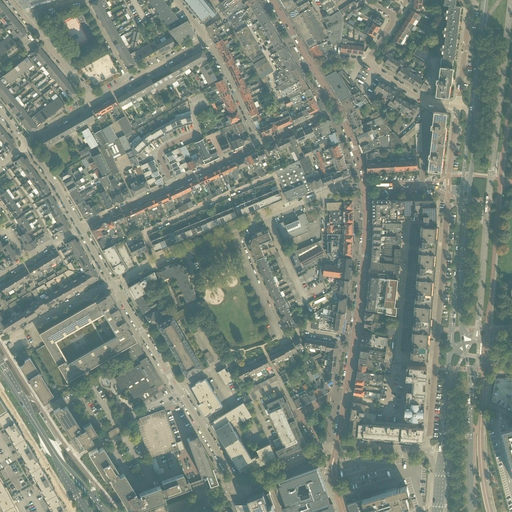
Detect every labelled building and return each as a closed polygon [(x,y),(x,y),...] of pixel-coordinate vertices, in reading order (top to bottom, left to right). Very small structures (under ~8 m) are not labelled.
[(28,0),(17,0),(25,9),(42,4),(46,3),(54,0),(28,0)] [(97,14),(99,17),(107,12),(105,9),(100,1),(99,0),(97,0),(91,4),(92,5),(91,6),(95,15),(97,14)] [(105,0),(101,0),(100,1),(105,9),(110,7),(105,0)] [(144,0),(157,15),(158,16),(179,42),(194,33),(188,22),(183,24),(162,0),(144,0)] [(217,13),(205,0),(183,0),(204,24),(217,13)] [(224,0),(221,3),(217,7),(222,13),(237,0),(224,0)] [(230,15),(241,6),(247,0),(237,0),(222,13),(226,18),(230,15)] [(241,6),(230,15),(234,19),(245,10),(248,8),(258,0),(257,0),(247,0),(241,6)] [(234,19),(232,21),(233,23),(237,19),(250,12),(261,6),(258,0),(248,8),(245,10),(234,19)] [(298,0),(286,8),(288,13),(308,1),(306,0),(298,0)] [(319,0),(330,16),(354,0),(319,0)] [(355,0),(340,10),(342,15),(350,9),(348,7),(350,6),(351,7),(355,4),(357,6),(363,2),(361,0),(355,0)] [(288,13),(292,19),(311,7),(308,1),(288,13)] [(444,13),(444,15),(445,15),(447,16),(447,23),(458,24),(458,25),(458,24),(458,21),(459,21),(459,17),(459,14),(460,15),(460,11),(459,11),(460,7),(461,7),(456,6),(454,6),(449,5),(448,12),(448,13),(445,12),(444,13)] [(235,28),(250,19),(253,17),(264,11),(261,6),(250,12),(237,19),(233,23),(232,23),(235,28)] [(326,29),(320,18),(312,6),(311,7),(292,19),(309,48),(318,45),(327,42),(326,39),(329,38),(326,29)] [(0,19),(2,18),(2,17),(9,11),(5,7),(0,11),(0,19)] [(340,10),(338,11),(330,16),(329,15),(323,18),(328,28),(326,29),(329,38),(331,44),(341,45),(343,32),(344,22),(342,16),(342,15),(340,10)] [(412,10),(409,15),(415,19),(418,14),(412,10)] [(0,19),(4,24),(6,22),(5,21),(12,16),(9,11),(2,17),(2,18),(0,19)] [(107,12),(99,17),(101,22),(109,17),(112,16),(109,11),(107,13),(107,12)] [(250,19),(253,24),(267,16),(264,11),(253,17),(250,19)] [(234,19),(230,15),(226,18),(229,22),(230,23),(232,21),(234,19)] [(371,15),(369,18),(373,21),(381,26),(384,21),(380,18),(381,17),(378,15),(376,18),(375,18),(371,15)] [(409,15),(406,20),(412,24),(415,19),(409,15)] [(6,22),(9,25),(9,26),(16,20),(12,16),(5,21),(6,22)] [(253,24),(256,29),(270,21),(267,16),(253,24)] [(101,22),(104,27),(112,22),(109,17),(101,22)] [(221,23),(223,22),(221,19),(206,28),(209,33),(222,26),(221,23)] [(10,27),(12,30),(19,24),(16,20),(9,26),(9,25),(5,29),(6,30),(10,27)] [(406,20),(403,25),(409,29),(411,30),(414,26),(412,24),(406,20)] [(256,29),(259,35),(273,26),(270,21),(256,29)] [(104,27),(107,31),(115,27),(112,22),(104,27)] [(232,27),(230,23),(229,22),(224,24),(223,22),(221,23),(222,26),(209,33),(212,38),(225,31),(229,29),(232,27)] [(367,26),(371,28),(377,32),(381,27),(374,23),(372,26),(369,24),(367,26)] [(442,31),(442,32),(443,33),(444,33),(445,33),(445,41),(456,42),(456,38),(457,38),(457,34),(457,32),(458,32),(458,28),(457,28),(458,25),(458,24),(447,23),(446,30),(443,30),(442,31)] [(13,31),(10,33),(13,36),(16,34),(23,28),(19,24),(12,30),(13,31)] [(403,25),(400,30),(406,34),(408,35),(411,30),(409,29),(403,25)] [(235,32),(238,38),(249,31),(246,26),(235,32)] [(259,35),(262,40),(276,32),(273,26),(259,35)] [(364,31),(367,33),(370,35),(374,37),(377,32),(371,28),(367,26),(364,31)] [(107,31),(110,36),(118,32),(115,27),(107,31)] [(16,34),(13,36),(12,37),(14,39),(17,36),(20,39),(27,33),(23,28),(16,34)] [(400,30),(397,35),(403,39),(406,41),(409,36),(406,34),(400,30)] [(225,31),(212,38),(214,42),(215,43),(219,41),(223,39),(222,38),(227,35),(225,31)] [(238,38),(243,47),(254,40),(249,31),(238,38)] [(110,36),(112,41),(120,37),(118,32),(110,36)] [(262,40),(265,45),(279,37),(276,32),(262,40)] [(120,37),(112,41),(115,46),(123,41),(126,40),(124,35),(120,37)] [(403,39),(397,35),(394,40),(400,44),(403,39)] [(9,36),(5,39),(11,47),(16,43),(15,43),(9,36)] [(165,37),(160,40),(162,43),(166,51),(171,48),(166,40),(165,37)] [(171,37),(166,40),(171,48),(176,45),(171,37)] [(279,37),(265,45),(268,51),(274,47),(282,42),(279,37)] [(309,49),(313,57),(315,58),(323,54),(323,55),(334,52),(333,49),(329,38),(326,39),(327,42),(318,45),(309,48),(309,49)] [(5,39),(1,43),(7,50),(11,47),(5,39)] [(219,41),(215,43),(218,48),(226,44),(228,43),(228,42),(227,40),(224,42),(223,39),(219,41)] [(243,47),(246,51),(257,44),(254,40),(243,47)] [(115,46),(118,51),(126,46),(123,41),(115,46)] [(155,41),(149,44),(154,52),(159,50),(157,46),(157,45),(155,41)] [(440,48),(440,49),(441,50),(442,50),(443,50),(443,58),(452,59),(454,59),(454,56),(455,56),(455,52),(455,49),(456,49),(456,46),(455,45),(456,42),(445,41),(444,47),(444,48),(442,47),(441,47),(440,48)] [(282,42),(274,47),(275,48),(277,51),(277,52),(285,47),(285,46),(283,43),(282,42)] [(162,43),(157,45),(157,46),(159,50),(161,53),(166,51),(162,43)] [(149,44),(145,47),(149,55),(154,52),(149,44)] [(218,48),(220,53),(228,49),(226,46),(227,45),(226,44),(218,48)] [(252,53),(254,52),(260,49),(257,44),(246,51),(248,55),(252,53)] [(118,51),(121,55),(128,51),(126,46),(118,51)] [(32,61),(36,58),(35,57),(42,51),(38,47),(31,52),(34,56),(30,59),(32,61)] [(145,47),(140,50),(145,58),(149,55),(145,47)] [(277,51),(271,55),(274,60),(288,52),(285,47),(277,52),(277,51)] [(413,54),(427,63),(432,55),(423,51),(418,47),(413,54)] [(228,49),(220,53),(223,58),(231,53),(230,52),(228,49)] [(140,50),(135,52),(140,60),(145,58),(140,50)] [(193,56),(189,58),(193,66),(197,64),(198,65),(206,60),(206,59),(207,58),(203,50),(201,51),(200,50),(192,55),(193,56)] [(36,58),(39,61),(46,56),(42,51),(35,57),(36,58)] [(128,51),(121,55),(122,59),(121,60),(126,68),(127,67),(128,69),(136,64),(135,63),(130,54),(128,51)] [(135,52),(130,54),(135,63),(140,60),(135,52)] [(274,60),(277,66),(291,57),(288,52),(274,60)] [(385,63),(391,67),(395,60),(392,58),(394,55),(389,52),(384,59),(387,61),(385,63)] [(231,53),(223,58),(226,62),(234,58),(233,58),(232,56),(232,55),(231,53)] [(263,54),(252,60),(253,61),(254,63),(265,57),(263,54)] [(39,70),(43,66),(49,60),(46,56),(39,61),(41,64),(37,68),(39,70)] [(27,57),(23,61),(29,68),(33,65),(27,58),(27,57)] [(254,63),(257,69),(268,62),(269,64),(265,57),(254,63)] [(277,66),(280,71),(294,63),(291,57),(277,66)] [(189,58),(184,61),(189,69),(193,66),(189,58)] [(226,62),(229,67),(236,63),(234,58),(226,62)] [(440,66),(440,67),(451,68),(452,64),(453,64),(453,63),(452,63),(452,59),(443,58),(441,58),(441,61),(441,63),(440,63),(440,64),(441,64),(440,66)] [(395,60),(391,67),(396,70),(398,66),(401,68),(402,68),(405,62),(400,59),(398,62),(395,60)] [(43,66),(46,70),(53,64),(49,60),(43,66)] [(209,65),(206,60),(198,65),(201,70),(209,65)] [(23,61),(18,64),(24,72),(29,68),(23,61)] [(184,61),(180,64),(184,71),(189,69),(184,61)] [(229,67),(228,67),(230,72),(232,71),(239,68),(244,66),(243,64),(240,65),(239,62),(237,63),(236,63),(229,67)] [(257,69),(259,73),(270,67),(272,69),(269,64),(268,62),(257,69)] [(274,78),(276,81),(298,68),(294,63),(280,71),(281,71),(274,78)] [(18,64),(14,67),(20,75),(24,72),(18,64)] [(46,70),(50,74),(57,68),(53,64),(46,70)] [(180,64),(175,66),(179,74),(184,71),(180,64)] [(212,70),(209,65),(201,70),(203,75),(212,70)] [(230,72),(233,77),(241,73),(244,72),(243,69),(245,67),(244,65),(239,68),(230,72)] [(170,69),(172,73),(175,77),(177,80),(181,78),(179,74),(175,66),(170,69)] [(401,68),(397,74),(403,77),(409,68),(407,66),(405,70),(402,68),(401,68)] [(14,67),(10,71),(16,79),(20,75),(14,67)] [(270,67),(259,73),(261,78),(273,71),(272,69),(270,67)] [(451,68),(440,67),(440,71),(440,73),(439,73),(439,74),(440,74),(439,76),(439,77),(439,79),(436,79),(436,83),(437,83),(437,86),(437,89),(436,89),(437,89),(436,92),(436,96),(449,98),(449,97),(448,97),(448,93),(449,93),(448,93),(449,90),(450,90),(449,89),(449,86),(450,86),(449,86),(450,81),(451,81),(451,80),(452,80),(451,80),(451,76),(452,76),(451,76),(452,73),(453,73),(452,72),(452,69),(453,69),(453,68),(451,68)] [(50,74),(47,77),(50,80),(53,78),(60,73),(57,68),(50,74)] [(276,81),(279,86),(301,73),(298,68),(276,81)] [(414,71),(411,69),(409,68),(403,77),(408,81),(414,71)] [(339,69),(338,69),(338,70),(342,74),(354,88),(352,89),(338,72),(337,73),(336,70),(326,76),(340,101),(347,98),(360,91),(356,86),(342,69),(339,69)] [(215,75),(212,70),(203,75),(206,80),(215,75)] [(10,71),(5,74),(11,82),(16,79),(10,71)] [(417,73),(414,71),(408,81),(413,84),(420,74),(417,73)] [(53,78),(57,83),(64,77),(60,73),(53,78)] [(172,73),(167,76),(172,84),(172,83),(174,87),(176,86),(179,85),(177,81),(177,80),(175,77),(172,73)] [(241,73),(233,77),(235,82),(243,78),(242,76),(241,73)] [(277,87),(280,92),(304,78),(301,73),(279,86),(277,87)] [(0,94),(0,95),(7,90),(5,87),(11,82),(5,74),(0,78),(0,94)] [(420,74),(413,84),(419,88),(423,81),(420,79),(422,76),(420,74)] [(217,80),(215,75),(206,80),(209,84),(217,80)] [(167,76),(162,78),(167,86),(172,84),(167,76)] [(57,83),(60,87),(67,81),(64,77),(57,83)] [(162,78),(158,81),(162,89),(167,86),(162,78)] [(243,78),(235,82),(237,87),(238,86),(246,83),(245,83),(244,80),(243,78)] [(283,98),(287,95),(307,83),(304,78),(280,92),(283,98)] [(211,88),(212,91),(225,85),(223,79),(219,81),(215,83),(216,86),(211,88)] [(151,80),(146,83),(150,90),(155,88),(153,84),(151,80)] [(60,87),(64,91),(71,85),(67,81),(60,87)] [(158,81),(153,84),(155,88),(157,92),(162,89),(158,81)] [(378,90),(381,92),(385,85),(380,82),(374,92),(376,93),(378,90)] [(146,83),(141,85),(145,93),(146,93),(148,96),(152,94),(150,90),(146,83)] [(246,83),(238,86),(240,91),(247,88),(248,88),(250,86),(250,84),(247,86),(246,83)] [(307,83),(287,95),(288,98),(289,99),(290,98),(293,97),(310,89),(310,88),(307,83)] [(424,83),(420,90),(426,94),(429,86),(424,83)] [(64,91),(67,95),(74,90),(71,85),(64,91)] [(141,85),(136,88),(140,96),(145,93),(141,85)] [(218,90),(220,93),(228,90),(225,85),(212,91),(213,93),(218,90)] [(382,97),(384,99),(391,88),(385,85),(381,92),(384,94),(382,97)] [(240,91),(239,91),(242,96),(250,93),(253,91),(250,86),(248,88),(247,88),(240,91)] [(136,88),(131,91),(136,99),(140,96),(136,88)] [(389,97),(392,99),(392,97),(393,98),(396,92),(391,88),(384,99),(387,100),(389,97)] [(289,99),(290,99),(292,104),(293,106),(296,105),(299,103),(302,102),(314,97),(310,89),(293,97),(290,98),(289,99)] [(0,95),(4,100),(11,94),(7,90),(0,95)] [(34,90),(29,94),(31,97),(32,96),(34,97),(35,99),(39,96),(35,91),(34,90)] [(74,90),(67,95),(71,99),(78,94),(74,90)] [(217,101),(219,100),(230,95),(228,90),(220,93),(221,96),(219,98),(216,99),(217,101)] [(131,91),(126,94),(131,101),(133,105),(135,109),(140,106),(138,103),(138,102),(136,99),(131,91)] [(343,105),(363,95),(360,91),(347,98),(340,101),(341,102),(343,105)] [(250,93),(242,96),(244,101),(252,98),(251,96),(250,93)] [(4,100),(7,104),(14,98),(11,94),(4,100)] [(126,94),(121,96),(126,104),(131,101),(126,94)] [(277,99),(275,94),(270,97),(274,105),(277,104),(279,104),(277,99)] [(223,101),(224,103),(232,100),(230,95),(219,100),(220,102),(223,101)] [(366,99),(363,95),(343,105),(345,109),(357,103),(366,99)] [(126,104),(121,96),(117,99),(121,107),(126,104)] [(397,109),(399,106),(403,99),(397,96),(395,99),(393,98),(392,97),(392,99),(388,104),(393,108),(394,107),(397,109)] [(58,97),(54,100),(60,108),(64,104),(58,97)] [(314,97),(302,102),(304,108),(306,107),(305,105),(311,103),(312,104),(316,102),(314,97)] [(7,104),(11,108),(18,103),(14,98),(7,104)] [(114,98),(110,101),(116,113),(118,115),(120,114),(116,107),(118,106),(114,98)] [(252,98),(244,101),(246,106),(254,103),(253,100),(252,98)] [(357,103),(345,109),(348,114),(356,111),(356,110),(355,110),(355,109),(368,102),(368,101),(366,99),(357,103)] [(400,111),(402,113),(408,103),(403,99),(399,106),(402,108),(400,111)] [(54,100),(49,104),(55,112),(60,108),(54,100)] [(224,103),(222,104),(224,109),(227,108),(232,106),(235,105),(232,100),(224,103)] [(104,104),(102,105),(105,109),(107,112),(108,112),(109,111),(111,110),(114,114),(116,113),(110,101),(105,104),(104,104)] [(254,103),(246,106),(249,111),(262,105),(261,103),(259,104),(257,101),(254,103)] [(302,102),(299,103),(302,110),(304,113),(304,114),(306,117),(320,110),(323,109),(319,101),(316,102),(312,104),(311,103),(305,105),(306,107),(304,108),(302,102)] [(11,108),(14,113),(21,107),(18,103),(11,108)] [(262,105),(249,111),(251,116),(255,114),(259,112),(257,109),(258,109),(263,107),(268,105),(267,103),(262,105)] [(408,103),(402,113),(404,114),(406,111),(409,112),(407,116),(410,118),(411,116),(414,117),(419,108),(417,107),(418,105),(415,103),(413,106),(408,103)] [(49,104),(45,107),(51,115),(55,112),(49,104)] [(107,118),(105,114),(107,112),(105,109),(102,105),(98,108),(105,120),(107,118)] [(235,105),(227,108),(229,113),(237,110),(235,105)] [(296,105),(293,106),(294,108),(300,121),(305,119),(306,119),(306,117),(304,114),(304,113),(302,110),(301,110),(299,106),(297,107),(296,105)] [(14,113),(18,117),(25,112),(21,107),(14,113)] [(45,107),(41,111),(47,118),(51,115),(45,107)] [(103,121),(105,120),(98,108),(93,110),(97,117),(95,118),(96,119),(97,121),(98,121),(102,119),(103,121)] [(292,112),(290,113),(290,114),(293,119),(294,122),(295,124),(300,121),(294,108),(291,109),(291,110),(292,112)] [(41,111),(36,114),(42,122),(47,118),(41,111)] [(41,140),(45,147),(96,119),(95,118),(92,111),(41,140)] [(222,129),(224,128),(223,127),(241,119),(238,111),(228,116),(227,116),(225,117),(227,121),(226,121),(226,122),(222,124),(223,125),(223,126),(222,125),(220,126),(222,129)] [(288,111),(285,112),(282,113),(282,114),(288,125),(293,123),(288,111)] [(356,111),(348,114),(354,128),(362,125),(362,124),(356,111)] [(18,117),(21,122),(28,116),(25,112),(18,117)] [(276,113),(277,116),(282,127),(288,125),(282,114),(280,115),(278,112),(276,113)] [(431,141),(444,143),(444,142),(444,139),(445,139),(444,138),(445,135),(445,132),(446,132),(446,131),(445,131),(445,130),(444,130),(445,125),(445,122),(446,122),(446,121),(445,121),(445,118),(446,118),(445,118),(446,114),(447,114),(434,112),(434,113),(434,116),(433,116),(433,117),(434,117),(433,119),(433,122),(433,125),(431,124),(430,129),(433,129),(433,132),(432,132),(433,132),(432,134),(432,135),(432,137),(432,141),(431,141)] [(28,116),(21,122),(23,124),(22,125),(28,133),(29,132),(30,134),(37,128),(36,127),(42,122),(36,114),(30,119),(28,116)] [(179,114),(174,116),(175,119),(178,129),(179,128),(179,127),(183,126),(180,117),(179,114)] [(256,116),(252,118),(254,122),(257,130),(260,137),(261,137),(266,135),(260,120),(259,118),(258,115),(256,116)] [(117,121),(125,135),(133,130),(125,116),(119,120),(117,121)] [(273,120),(273,122),(277,130),(282,127),(277,116),(275,117),(275,119),(273,120)] [(362,125),(354,128),(357,136),(372,129),(373,131),(386,125),(387,124),(382,118),(381,117),(369,122),(362,125)] [(261,118),(259,118),(260,120),(266,135),(272,132),(268,124),(266,120),(263,122),(262,119),(261,118)] [(266,119),(266,120),(272,132),(277,130),(273,122),(270,123),(268,118),(266,119)] [(175,119),(170,121),(174,131),(174,130),(177,128),(178,129),(175,119)] [(242,120),(234,124),(238,133),(238,134),(242,132),(246,130),(242,121),(242,120)] [(325,135),(327,134),(335,131),(331,121),(328,120),(320,124),(325,135)] [(170,122),(165,124),(170,134),(170,133),(170,132),(174,131),(170,121),(169,121),(170,122)] [(165,124),(160,127),(165,135),(168,133),(169,134),(170,134),(165,124)] [(234,124),(228,127),(229,128),(231,127),(234,133),(235,133),(235,134),(238,133),(234,124)] [(320,124),(313,127),(316,134),(322,132),(323,136),(325,135),(320,124)] [(106,127),(102,130),(109,142),(114,140),(118,138),(112,129),(110,125),(106,127)] [(372,129),(357,136),(360,144),(376,138),(390,133),(392,132),(386,125),(373,131),(372,129)] [(160,127),(155,129),(161,138),(161,137),(165,135),(160,127)] [(311,127),(304,130),(306,135),(308,139),(311,138),(315,145),(318,142),(317,139),(315,136),(313,132),(311,127)] [(88,128),(81,132),(90,146),(90,147),(92,151),(95,150),(99,147),(98,145),(88,128)] [(94,134),(101,146),(109,142),(102,130),(102,129),(99,131),(94,134)] [(150,132),(156,141),(160,138),(160,139),(161,138),(155,129),(151,133),(150,132)] [(303,131),(295,135),(297,139),(298,143),(307,139),(305,136),(303,131)] [(0,136),(0,141),(1,143),(9,137),(5,132),(0,136)] [(150,132),(145,135),(152,143),(152,142),(155,140),(156,141),(150,132)] [(241,132),(238,134),(239,135),(238,135),(240,138),(243,145),(251,142),(251,141),(249,135),(245,137),(244,137),(241,132)] [(318,142),(319,145),(338,137),(336,132),(328,135),(327,134),(325,135),(323,136),(320,137),(317,139),(318,142)] [(376,138),(360,144),(363,153),(366,152),(368,151),(379,147),(382,148),(391,148),(402,147),(404,147),(405,147),(406,146),(394,132),(392,132),(390,133),(376,138)] [(234,133),(232,134),(233,137),(238,148),(243,145),(240,138),(238,135),(239,135),(238,134),(238,133),(235,134),(235,133),(234,133)] [(125,135),(118,138),(114,140),(120,152),(131,147),(130,143),(127,137),(125,135)] [(145,135),(141,139),(147,146),(151,143),(151,144),(152,143),(145,135)] [(294,135),(288,138),(294,152),(295,155),(298,154),(299,153),(296,147),(299,146),(296,140),(294,135)] [(2,148),(2,149),(13,140),(11,138),(10,139),(9,137),(1,143),(4,147),(2,148)] [(238,148),(233,137),(230,139),(231,139),(229,140),(230,142),(229,143),(232,150),(238,148)] [(338,137),(319,145),(319,146),(321,150),(332,145),(340,142),(338,137)] [(219,158),(219,156),(217,152),(210,155),(203,138),(194,142),(203,161),(203,160),(205,164),(219,158)] [(288,138),(282,140),(286,148),(288,147),(291,153),(294,152),(288,138)] [(130,143),(131,147),(136,156),(139,153),(140,153),(143,150),(144,151),(144,150),(137,142),(134,139),(130,143)] [(141,139),(137,142),(144,150),(145,150),(144,149),(147,146),(141,139)] [(13,140),(2,149),(6,154),(15,147),(12,144),(15,142),(13,140)] [(100,147),(111,172),(113,175),(119,172),(115,162),(118,160),(117,158),(127,153),(131,164),(135,162),(136,164),(135,165),(136,166),(139,165),(136,156),(131,147),(120,152),(114,140),(109,142),(101,146),(100,147)] [(282,140),(277,143),(279,147),(281,151),(283,155),(284,157),(286,156),(285,154),(283,149),(286,148),(282,140)] [(444,143),(431,141),(431,142),(432,142),(431,146),(431,148),(431,149),(431,151),(430,151),(430,154),(429,154),(428,158),(430,158),(429,161),(429,164),(429,166),(428,166),(428,167),(429,167),(428,170),(428,171),(441,172),(440,172),(441,168),(441,164),(442,165),(442,164),(441,164),(442,161),(442,160),(442,154),(443,154),(442,154),(443,151),(443,150),(443,147),(444,147),(443,147),(444,143)] [(276,143),(271,146),(277,159),(280,158),(277,152),(279,151),(276,143)] [(315,153),(319,164),(343,155),(342,153),(342,152),(341,152),(341,150),(341,149),(340,149),(339,147),(340,147),(339,147),(338,144),(339,144),(332,146),(332,145),(321,150),(315,153)] [(90,146),(79,152),(80,152),(82,157),(90,153),(92,151),(90,147),(90,146)] [(277,159),(271,146),(266,148),(271,159),(272,158),(274,161),(277,159)] [(179,148),(165,154),(167,158),(168,157),(169,161),(168,162),(177,158),(178,157),(176,154),(181,152),(180,148),(179,148)] [(311,148),(302,152),(304,155),(305,158),(314,154),(312,149),(311,148)] [(259,154),(260,156),(262,161),(268,159),(268,156),(267,156),(263,149),(257,152),(259,154)] [(377,149),(366,153),(367,158),(371,158),(378,158),(381,157),(381,155),(381,152),(381,149),(377,149)] [(95,150),(90,153),(92,158),(93,157),(95,161),(95,162),(98,167),(104,176),(104,177),(107,175),(110,174),(100,153),(98,155),(95,150)] [(203,161),(199,152),(196,154),(191,156),(192,160),(196,167),(202,164),(205,163),(203,160),(203,161)] [(257,152),(251,155),(257,167),(260,174),(262,174),(263,173),(261,168),(264,167),(259,154),(257,152)] [(189,162),(187,163),(188,166),(190,170),(196,167),(192,160),(191,156),(189,153),(186,154),(187,157),(189,162)] [(172,169),(186,162),(180,165),(179,162),(185,159),(183,155),(168,162),(170,165),(171,165),(173,169),(172,169)] [(251,155),(245,158),(250,169),(254,167),(254,169),(257,176),(260,174),(257,167),(251,155)] [(319,164),(321,171),(345,162),(343,155),(319,164)] [(13,163),(17,168),(28,160),(27,158),(24,160),(22,156),(13,163)] [(245,158),(240,160),(244,167),(246,166),(248,171),(249,171),(250,174),(252,173),(250,169),(245,158)] [(28,160),(17,168),(20,173),(23,171),(30,165),(28,163),(30,162),(28,160)] [(154,160),(140,166),(140,167),(142,170),(148,167),(149,171),(158,167),(157,167),(155,163),(156,163),(154,160)] [(240,160),(235,162),(240,173),(242,178),(244,177),(241,169),(244,167),(240,160)] [(379,172),(378,160),(375,160),(376,163),(367,163),(367,171),(369,172),(376,172),(376,171),(377,171),(378,171),(378,172),(379,172)] [(284,192),(283,192),(287,201),(287,202),(288,202),(307,194),(307,193),(312,191),(307,178),(306,176),(304,172),(302,167),(302,168),(299,161),(298,161),(295,162),(281,168),(275,171),(284,192)] [(186,162),(172,169),(173,172),(174,172),(176,176),(178,175),(182,174),(182,173),(184,173),(182,169),(188,166),(187,163),(186,162)] [(235,162),(230,165),(236,176),(238,175),(238,174),(240,173),(235,162)] [(321,171),(323,176),(324,176),(348,169),(345,162),(321,171)] [(23,171),(26,175),(33,170),(30,165),(23,171)] [(230,165),(226,167),(229,173),(231,178),(233,177),(235,181),(237,180),(237,179),(236,176),(230,165)] [(137,167),(134,169),(137,175),(141,174),(142,176),(141,176),(143,180),(140,181),(145,191),(150,189),(150,188),(149,185),(147,181),(145,177),(143,173),(142,170),(140,167),(138,168),(137,168),(137,167)] [(159,170),(158,167),(149,171),(143,173),(145,177),(151,175),(153,178),(161,174),(160,174),(158,171),(159,170)] [(226,167),(221,169),(228,184),(231,183),(227,174),(229,173),(226,167)] [(63,172),(59,175),(63,180),(63,181),(74,175),(78,173),(77,171),(74,173),(73,174),(70,169),(63,172)] [(221,169),(217,171),(220,178),(222,177),(226,185),(228,184),(221,169)] [(324,176),(324,178),(332,175),(334,182),(350,175),(348,169),(324,176)] [(26,175),(29,180),(37,174),(33,170),(26,175)] [(217,171),(212,173),(218,185),(219,187),(221,186),(220,184),(218,178),(220,178),(217,171)] [(132,173),(130,174),(131,177),(139,194),(145,191),(140,181),(138,182),(136,179),(137,179),(133,173),(132,173)] [(212,173),(208,175),(211,182),(213,181),(215,186),(218,185),(212,173)] [(29,180),(32,184),(40,178),(37,174),(29,180)] [(147,181),(149,185),(154,182),(156,186),(158,185),(162,183),(164,182),(162,178),(163,177),(161,174),(153,178),(147,181)] [(74,175),(63,181),(67,187),(81,179),(83,178),(84,177),(83,175),(80,177),(77,179),(78,179),(76,180),(74,175)] [(116,193),(111,184),(107,175),(104,177),(104,176),(100,178),(104,187),(109,185),(110,188),(109,189),(111,193),(112,193),(113,196),(111,197),(115,206),(120,203),(116,194),(116,193)] [(313,176),(307,178),(312,191),(324,186),(321,179),(319,175),(313,177),(313,176)] [(324,186),(327,184),(334,182),(332,175),(324,178),(321,179),(324,186)] [(81,179),(67,187),(70,193),(79,188),(78,185),(84,181),(85,181),(88,179),(86,176),(84,177),(83,178),(81,179)] [(130,182),(128,183),(130,188),(132,192),(134,196),(139,194),(131,177),(129,178),(131,181),(130,182)] [(203,177),(199,179),(201,184),(202,186),(204,185),(206,190),(207,192),(210,191),(209,189),(203,177)] [(32,184),(35,188),(43,183),(40,178),(32,184)] [(114,179),(110,181),(111,184),(114,189),(116,188),(118,187),(114,179)] [(198,180),(193,182),(199,195),(202,194),(199,187),(201,186),(198,180)] [(193,182),(189,184),(192,191),(194,196),(196,195),(197,196),(199,195),(193,182)] [(35,188),(38,193),(47,186),(46,184),(45,185),(43,183),(35,188)] [(189,184),(184,186),(189,198),(192,197),(194,196),(192,191),(189,184)] [(122,192),(126,200),(132,197),(128,190),(126,185),(123,186),(120,187),(122,192)] [(47,186),(38,193),(42,197),(49,192),(48,189),(49,188),(47,186)] [(79,188),(70,193),(74,199),(92,189),(90,186),(81,191),(79,188)] [(184,186),(180,188),(183,195),(185,194),(187,199),(189,198),(184,186)] [(118,192),(116,193),(116,194),(120,203),(125,201),(123,196),(121,193),(118,187),(116,188),(118,192)] [(92,189),(74,199),(77,205),(85,201),(85,200),(96,194),(95,191),(93,188),(92,189)] [(278,189),(273,191),(277,202),(283,199),(278,189)] [(0,198),(2,200),(9,195),(5,191),(2,193),(0,194),(0,198)] [(100,193),(107,209),(108,209),(113,206),(105,191),(100,193)] [(175,191),(170,193),(174,199),(176,198),(178,203),(180,202),(175,191)] [(273,191),(267,193),(272,204),(277,202),(273,191)] [(170,193),(166,195),(172,209),(173,210),(176,209),(172,200),(174,199),(170,193)] [(267,193),(262,195),(266,206),(272,204),(267,193)] [(42,199),(45,203),(53,199),(50,194),(42,199)] [(2,200),(5,205),(12,200),(9,195),(2,200)] [(161,197),(164,204),(164,203),(167,202),(167,204),(170,210),(172,209),(171,206),(166,195),(161,197)] [(262,195),(257,197),(261,208),(266,206),(262,195)] [(161,197),(156,199),(161,211),(164,210),(165,213),(167,212),(164,204),(161,197)] [(257,197),(251,200),(256,210),(261,208),(257,197)] [(45,203),(48,208),(57,203),(56,201),(55,201),(53,199),(45,203)] [(156,199),(152,202),(157,214),(162,212),(161,211),(156,199)] [(5,205),(8,209),(15,204),(12,200),(5,205)] [(85,201),(77,205),(80,210),(88,206),(89,205),(91,204),(92,203),(91,200),(86,203),(85,201)] [(251,200),(246,202),(250,213),(256,210),(251,200)] [(431,200),(411,200),(411,216),(423,216),(423,223),(424,223),(424,224),(424,226),(434,226),(434,221),(436,221),(437,221),(437,214),(437,206),(437,203),(436,203),(433,200),(431,200)] [(384,215),(384,201),(385,201),(373,201),(373,209),(382,209),(382,211),(384,211),(384,215)] [(152,202),(147,204),(154,218),(156,217),(155,215),(157,214),(152,202)] [(246,202),(241,204),(245,215),(250,213),(246,202)] [(326,203),(327,212),(343,211),(353,211),(352,202),(326,203)] [(48,208),(50,213),(58,208),(57,206),(58,205),(57,203),(48,208)] [(92,208),(82,214),(85,218),(87,219),(100,213),(97,209),(102,206),(102,205),(101,203),(99,204),(98,205),(94,207),(93,207),(92,208)] [(8,209),(11,213),(18,208),(15,204),(8,209)] [(88,206),(80,210),(82,214),(92,208),(93,207),(91,204),(89,205),(88,206)] [(147,204),(142,206),(145,212),(147,211),(151,220),(154,218),(147,204)] [(245,215),(241,204),(235,206),(240,217),(245,215)] [(142,206),(138,208),(143,219),(145,224),(148,223),(146,218),(145,218),(148,217),(145,212),(142,206)] [(234,207),(228,209),(233,220),(238,218),(234,207)] [(18,208),(11,213),(14,218),(21,213),(18,208)] [(50,213),(53,217),(61,213),(58,208),(50,213)] [(138,208),(133,210),(139,221),(143,219),(138,208)] [(228,209),(223,211),(227,222),(233,220),(228,209)] [(133,210),(129,212),(134,224),(139,221),(133,210)] [(164,217),(166,220),(170,218),(167,212),(165,213),(164,210),(161,211),(162,212),(164,217)] [(223,211),(217,214),(222,224),(227,222),(223,211)] [(343,223),(353,223),(353,211),(343,211),(327,212),(327,223),(333,223),(343,223)] [(129,212),(124,214),(126,219),(127,220),(127,221),(130,226),(132,225),(133,227),(135,226),(134,224),(129,212)] [(53,217),(56,222),(64,217),(61,213),(53,217)] [(123,213),(117,216),(120,223),(123,222),(124,225),(128,224),(126,219),(123,213)] [(277,224),(284,241),(300,235),(308,232),(305,225),(309,224),(304,213),(297,216),(299,220),(286,225),(284,222),(277,224)] [(217,214),(212,216),(216,227),(222,224),(217,214)] [(15,219),(18,224),(26,219),(23,215),(15,219)] [(117,216),(111,218),(112,220),(115,225),(116,227),(117,229),(118,232),(121,231),(118,224),(120,223),(117,216)] [(212,216),(206,218),(211,229),(216,227),(212,216)] [(56,222),(58,227),(68,222),(67,219),(65,220),(64,217),(56,222)] [(206,218),(201,221),(205,231),(211,229),(206,218)] [(18,224),(21,229),(29,224),(26,219),(18,224)] [(112,220),(106,223),(108,227),(109,230),(113,228),(113,230),(117,229),(116,227),(115,225),(112,220)] [(201,221),(195,223),(200,233),(205,231),(201,221)] [(68,222),(58,227),(56,228),(59,234),(69,229),(67,225),(69,224),(68,222)] [(195,223),(190,225),(194,236),(200,233),(195,223)] [(21,232),(22,234),(26,232),(32,229),(29,224),(21,229),(23,231),(21,232)] [(104,224),(91,229),(92,230),(94,234),(101,230),(102,230),(106,228),(104,224)] [(190,225),(184,227),(189,238),(194,236),(190,225)] [(422,243),(421,256),(435,257),(436,247),(437,247),(438,240),(436,240),(437,227),(434,226),(424,226),(423,226),(423,232),(416,232),(417,225),(411,225),(409,246),(418,246),(419,239),(422,239),(421,243),(422,243)] [(184,227),(179,230),(183,240),(189,238),(184,227)] [(101,230),(94,234),(97,239),(104,236),(104,235),(108,233),(107,230),(103,233),(102,231),(101,230)] [(104,236),(97,239),(99,244),(106,240),(107,240),(109,239),(110,238),(109,235),(110,235),(112,237),(115,236),(114,233),(115,233),(113,230),(108,233),(104,235),(104,236)] [(179,230),(173,232),(178,243),(183,240),(179,230)] [(272,239),(268,230),(266,230),(264,231),(263,230),(255,234),(255,235),(251,236),(250,240),(260,244),(269,241),(272,239)] [(19,236),(22,241),(29,236),(26,232),(22,234),(19,236)] [(173,232),(168,234),(172,245),(178,243),(173,232)] [(168,234),(162,236),(167,247),(172,245),(168,234)] [(22,244),(23,246),(32,241),(29,236),(22,241),(23,243),(22,244)] [(162,236),(157,239),(161,249),(167,247),(162,236)] [(142,242),(139,244),(143,252),(144,251),(145,252),(147,251),(147,250),(148,250),(145,243),(146,243),(144,238),(141,240),(142,242)] [(32,241),(23,246),(24,249),(27,247),(29,251),(38,245),(35,239),(32,241)] [(68,250),(71,249),(80,244),(79,241),(76,243),(74,239),(65,244),(68,250)] [(106,240),(99,244),(102,250),(110,246),(115,244),(113,240),(110,242),(109,239),(107,240),(106,240)] [(161,249),(157,239),(151,241),(156,252),(161,249)] [(131,256),(123,240),(115,244),(110,246),(102,250),(104,253),(105,254),(105,255),(106,256),(106,257),(107,258),(108,259),(108,260),(109,261),(110,263),(110,264),(111,264),(111,265),(112,266),(112,267),(113,268),(114,270),(115,271),(115,272),(116,273),(117,276),(135,265),(131,256)] [(255,261),(257,260),(265,256),(260,244),(250,240),(248,244),(250,248),(249,249),(252,257),(253,257),(255,261)] [(338,254),(338,255),(342,255),(347,255),(352,256),(353,242),(339,241),(338,254)] [(325,255),(323,252),(323,251),(320,246),(321,246),(318,242),(292,253),(289,254),(287,254),(288,256),(292,266),(296,274),(304,269),(303,266),(325,255)] [(1,248),(3,252),(11,248),(8,243),(5,245),(1,248)] [(71,249),(73,253),(81,249),(80,246),(81,246),(80,244),(71,249)] [(130,244),(127,245),(129,249),(130,248),(133,256),(136,255),(137,257),(139,256),(134,246),(132,247),(130,244)] [(139,244),(134,246),(139,256),(141,255),(140,253),(143,252),(139,244)] [(3,252),(6,257),(15,251),(14,249),(12,250),(11,248),(3,252)] [(73,253),(76,258),(84,253),(81,249),(73,253)] [(56,250),(51,253),(57,262),(61,259),(56,250)] [(15,251),(6,257),(4,259),(7,264),(16,259),(14,255),(17,254),(15,251)] [(420,269),(419,282),(433,283),(434,273),(435,273),(435,266),(434,266),(435,257),(421,256),(420,259),(414,258),(415,251),(409,251),(407,272),(416,273),(417,265),(419,266),(419,269),(420,269)] [(48,256),(47,257),(52,265),(57,262),(51,253),(48,255),(48,256)] [(76,258),(78,262),(86,257),(84,253),(76,258)] [(257,260),(259,265),(267,262),(265,256),(257,260)] [(401,258),(401,257),(372,256),(371,263),(400,265),(401,258)] [(47,257),(42,260),(47,268),(52,265),(47,257)] [(78,262),(81,266),(89,262),(86,257),(78,262)] [(321,267),(319,280),(323,280),(324,277),(327,277),(327,276),(341,277),(344,278),(344,277),(345,277),(350,278),(352,259),(342,258),(339,259),(338,267),(330,266),(326,265),(325,265),(325,268),(321,267)] [(42,260),(37,263),(42,271),(47,268),(42,260)] [(81,266),(84,271),(92,267),(89,262),(81,266)] [(259,265),(261,270),(269,267),(267,262),(259,265)] [(37,263),(32,266),(37,274),(42,271),(37,263)] [(173,276),(175,277),(180,265),(176,263),(171,265),(171,264),(163,267),(163,268),(159,270),(163,280),(173,276)] [(399,271),(400,265),(371,263),(371,268),(399,271)] [(177,278),(180,287),(190,283),(189,279),(189,278),(186,271),(185,271),(184,266),(180,265),(175,277),(177,278)] [(37,274),(32,266),(28,269),(33,277),(37,274)] [(261,270),(263,275),(274,271),(272,266),(269,267),(261,270)] [(84,271),(85,274),(96,277),(99,276),(94,268),(93,269),(92,267),(84,271)] [(398,280),(399,271),(371,268),(370,276),(398,280)] [(26,270),(22,273),(26,281),(31,278),(26,270)] [(263,275),(265,281),(276,276),(274,271),(263,275)] [(154,272),(128,287),(135,298),(142,294),(147,292),(144,287),(149,285),(148,283),(156,278),(159,285),(163,283),(160,278),(160,275),(159,272),(157,273),(155,274),(154,272)] [(22,273),(17,276),(22,284),(26,281),(22,273)] [(85,274),(84,275),(88,283),(89,283),(90,284),(98,279),(96,277),(85,274)] [(81,277),(79,278),(83,286),(85,285),(88,283),(84,275),(81,277)] [(17,276),(12,279),(17,287),(22,284),(17,276)] [(265,281),(267,286),(275,283),(278,281),(276,276),(265,281)] [(395,301),(398,280),(370,276),(367,298),(395,301)] [(345,281),(345,277),(344,277),(344,278),(341,277),(341,280),(340,280),(340,283),(336,283),(336,285),(336,286),(349,287),(349,281),(345,281)] [(418,296),(417,308),(431,309),(431,300),(433,300),(433,293),(432,293),(433,283),(419,282),(418,285),(412,285),(413,278),(406,277),(405,298),(414,299),(415,292),(418,292),(417,296),(418,296)] [(79,278),(74,281),(79,289),(83,286),(79,278)] [(12,279),(7,282),(12,290),(17,287),(12,279)] [(74,281),(69,283),(75,293),(77,291),(76,290),(79,289),(74,281)] [(5,282),(1,284),(7,293),(12,290),(7,282),(5,283),(5,282)] [(69,283),(65,286),(69,294),(72,293),(73,294),(75,293),(69,283)] [(190,283),(180,287),(187,302),(197,298),(195,294),(196,294),(193,286),(192,286),(190,283)] [(267,286),(270,291),(278,288),(275,283),(267,286)] [(65,286),(60,289),(64,297),(69,294),(65,286)] [(331,291),(324,295),(325,297),(329,305),(330,304),(338,300),(338,299),(340,298),(341,297),(345,295),(347,296),(348,294),(349,287),(339,286),(336,286),(336,287),(337,287),(338,288),(335,289),(331,291)] [(270,291),(272,296),(280,292),(278,288),(270,291)] [(36,300),(35,301),(40,309),(43,308),(44,310),(47,309),(42,299),(41,298),(40,298),(35,289),(31,291),(36,300)] [(60,289),(55,292),(60,299),(64,297),(60,289)] [(174,301),(169,290),(168,291),(176,310),(178,309),(175,300),(174,301)] [(8,305),(11,310),(33,296),(30,292),(8,305)] [(55,292),(51,294),(55,302),(60,299),(55,292)] [(272,296),(275,301),(283,297),(280,292),(272,296)] [(0,304),(4,311),(8,308),(0,294),(0,304)] [(51,294),(46,297),(51,305),(55,302),(51,294)] [(142,294),(135,298),(136,300),(136,301),(137,302),(140,306),(147,302),(145,300),(151,296),(150,294),(144,297),(143,296),(142,294)] [(93,303),(39,334),(45,345),(42,346),(40,348),(36,350),(36,351),(38,355),(57,387),(66,381),(66,382),(67,381),(66,381),(122,349),(123,349),(124,348),(136,341),(132,333),(130,334),(126,327),(114,306),(115,305),(113,302),(113,301),(112,302),(108,295),(98,300),(99,301),(93,304),(93,303)] [(283,297),(275,301),(277,306),(285,303),(288,301),(285,296),(283,297)] [(46,297),(42,299),(47,309),(49,308),(48,306),(51,305),(46,297)] [(338,301),(338,305),(346,306),(347,298),(338,301)] [(395,307),(395,301),(367,298),(366,310),(376,311),(378,312),(396,316),(397,307),(395,307)] [(147,302),(140,306),(142,310),(141,310),(142,311),(143,312),(143,313),(144,313),(147,311),(150,309),(158,304),(157,301),(156,302),(154,299),(150,302),(152,304),(149,306),(147,302)] [(31,307),(27,310),(32,318),(40,313),(39,312),(41,310),(40,309),(35,301),(29,304),(31,307)] [(277,306),(280,312),(288,308),(291,306),(288,301),(285,303),(277,306)] [(415,322),(414,334),(429,336),(429,326),(431,326),(431,319),(430,319),(431,309),(417,308),(416,311),(410,311),(410,304),(405,304),(403,325),(412,325),(413,318),(415,318),(415,322)] [(182,367),(187,377),(193,373),(193,374),(196,372),(202,368),(186,340),(185,336),(184,337),(176,322),(186,316),(187,317),(191,315),(186,307),(170,316),(171,318),(167,320),(163,322),(164,322),(159,325),(163,333),(164,333),(170,344),(172,349),(173,348),(179,359),(178,359),(182,367)] [(281,317),(289,313),(290,313),(288,308),(280,312),(283,316),(281,317)] [(162,313),(160,309),(146,316),(149,320),(148,320),(150,322),(151,325),(165,317),(163,315),(162,313)] [(321,313),(320,315),(328,317),(344,319),(345,312),(340,312),(329,310),(323,309),(323,313),(321,313)] [(22,311),(17,314),(22,322),(23,321),(24,323),(32,318),(27,310),(22,312),(22,311)] [(281,317),(284,322),(292,318),(289,313),(281,317)] [(365,313),(364,319),(366,319),(373,320),(378,321),(378,318),(379,315),(373,314),(365,313)] [(3,325),(2,331),(3,334),(11,329),(11,330),(15,328),(15,327),(22,322),(17,314),(7,320),(9,322),(4,325),(3,325)] [(328,317),(320,315),(319,322),(344,326),(344,319),(328,317)] [(291,325),(293,329),(298,327),(296,323),(294,324),(292,318),(284,322),(287,328),(291,325)] [(366,320),(364,328),(373,329),(373,328),(376,329),(377,328),(378,327),(387,329),(386,334),(389,335),(394,336),(395,330),(395,329),(395,327),(395,326),(366,320)] [(344,326),(319,322),(318,330),(342,333),(344,326)] [(429,336),(414,334),(414,338),(408,337),(408,330),(402,330),(401,351),(410,352),(411,344),(413,345),(413,349),(413,358),(427,359),(427,352),(429,352),(429,345),(428,345),(429,336)] [(363,336),(362,338),(385,342),(385,338),(378,336),(378,338),(375,337),(375,334),(363,332),(363,333),(362,336),(363,336)] [(394,336),(389,335),(386,352),(393,354),(394,336)] [(297,349),(303,346),(299,338),(293,342),(297,349)] [(362,338),(361,345),(362,345),(373,347),(374,344),(380,345),(380,346),(381,347),(383,347),(384,347),(384,346),(385,342),(362,338)] [(125,353),(129,361),(140,355),(143,353),(136,341),(124,348),(127,352),(125,353)] [(330,351),(329,356),(337,357),(338,348),(335,343),(326,342),(325,351),(330,351)] [(293,343),(288,346),(292,354),(297,351),(293,343)] [(283,348),(284,350),(287,356),(292,354),(288,346),(283,348)] [(360,350),(359,358),(382,362),(384,362),(386,352),(361,348),(361,350),(360,350)] [(284,350),(279,352),(283,360),(288,357),(287,356),(284,350)] [(204,354),(210,364),(214,361),(208,351),(204,354)] [(279,352),(274,355),(278,362),(283,360),(279,352)] [(386,352),(384,362),(384,363),(387,363),(392,364),(393,354),(386,352)] [(140,355),(129,361),(132,365),(133,367),(114,378),(121,389),(126,386),(134,398),(130,400),(134,407),(159,392),(156,388),(163,383),(154,370),(155,369),(151,363),(150,364),(146,357),(143,353),(140,355)] [(278,362),(274,355),(269,357),(273,365),(278,362)] [(29,383),(43,405),(48,401),(49,399),(48,398),(53,395),(40,375),(40,374),(41,372),(39,372),(38,372),(29,357),(23,361),(23,363),(24,364),(19,367),(27,380),(28,379),(30,383),(29,383)] [(359,358),(358,364),(374,367),(381,368),(382,362),(359,358)] [(267,359),(262,361),(266,369),(271,366),(267,359)] [(262,361),(257,364),(261,371),(266,369),(262,361)] [(257,364),(252,366),(256,374),(261,371),(257,364)] [(407,389),(406,403),(424,404),(424,398),(425,398),(425,394),(425,392),(425,391),(426,387),(425,387),(425,381),(426,381),(426,378),(426,377),(427,377),(426,377),(426,375),(427,375),(427,374),(427,370),(426,370),(427,367),(407,365),(406,378),(408,378),(407,389)] [(252,366),(248,368),(247,368),(251,375),(251,376),(256,374),(252,366)] [(218,372),(226,384),(233,380),(234,381),(230,374),(232,373),(231,372),(230,373),(226,367),(216,373),(217,373),(218,372)] [(247,367),(242,370),(246,377),(251,375),(247,368),(248,368),(247,367)] [(246,377),(242,370),(237,372),(241,380),(246,377)] [(310,371),(306,373),(314,386),(316,390),(314,391),(318,398),(323,395),(320,391),(317,385),(317,384),(312,375),(310,371)] [(356,378),(365,379),(370,380),(373,381),(374,374),(366,372),(357,371),(356,378)] [(323,395),(328,392),(326,388),(324,384),(322,385),(321,382),(319,380),(322,378),(318,372),(312,375),(317,384),(321,391),(323,395)] [(286,373),(280,376),(283,383),(289,380),(286,373)] [(334,380),(329,376),(324,378),(327,384),(334,380)] [(201,381),(201,380),(196,383),(196,384),(192,386),(200,400),(198,402),(197,402),(206,416),(212,412),(216,409),(223,406),(206,379),(208,378),(207,378),(201,381)] [(356,379),(355,385),(369,387),(370,380),(365,379),(364,380),(356,379)] [(301,394),(298,396),(299,398),(300,397),(302,400),(304,405),(311,402),(308,397),(305,390),(301,393),(301,394)] [(309,393),(308,394),(309,397),(312,401),(318,398),(314,391),(313,390),(309,392),(309,393)] [(299,398),(297,394),(294,396),(292,392),(289,393),(289,394),(297,409),(302,406),(300,401),(299,398)] [(270,416),(276,428),(279,434),(280,434),(281,437),(273,441),(276,447),(278,446),(280,449),(276,451),(279,457),(301,447),(300,445),(306,443),(287,401),(285,402),(283,397),(267,404),(269,408),(266,409),(265,409),(268,414),(270,413),(272,416),(270,416)] [(233,428),(252,416),(244,402),(232,410),(213,421),(214,422),(214,423),(212,425),(211,425),(219,438),(220,437),(227,449),(227,450),(229,453),(230,452),(232,456),(236,462),(235,462),(242,474),(245,472),(246,472),(257,467),(277,458),(270,443),(257,450),(258,454),(251,457),(241,441),(242,440),(240,437),(239,437),(233,428)] [(351,413),(350,419),(369,421),(375,421),(377,414),(369,413),(370,410),(370,409),(370,408),(369,407),(368,406),(367,405),(354,403),(353,408),(352,408),(352,409),(352,410),(352,413),(351,413)] [(424,404),(406,403),(405,403),(405,414),(405,415),(405,416),(406,417),(407,418),(408,418),(419,419),(419,418),(420,418),(420,419),(421,419),(421,418),(422,418),(423,417),(423,416),(424,413),(423,413),(423,410),(423,407),(424,407),(424,404)] [(53,411),(78,450),(78,451),(93,442),(90,438),(97,434),(90,423),(83,427),(84,429),(82,431),(80,428),(66,406),(62,409),(61,407),(53,411)] [(164,409),(139,418),(137,423),(138,428),(147,453),(149,458),(179,451),(176,442),(164,409)] [(7,435),(13,444),(23,437),(18,428),(13,419),(7,410),(5,411),(0,414),(0,422),(2,426),(7,435)] [(363,436),(378,438),(380,421),(375,421),(350,419),(350,422),(351,424),(350,428),(348,429),(348,433),(350,435),(363,436)] [(398,423),(380,421),(378,438),(401,439),(402,423),(398,423)] [(402,423),(401,439),(417,441),(417,440),(423,440),(424,428),(418,428),(418,427),(417,426),(414,426),(414,424),(402,423)] [(115,428),(106,434),(109,438),(118,433),(122,431),(119,426),(115,428)] [(161,481),(163,486),(166,495),(166,496),(190,487),(207,481),(209,485),(217,483),(216,478),(215,474),(214,475),(212,468),(215,467),(200,442),(199,442),(197,437),(195,438),(194,436),(186,439),(200,476),(202,475),(203,477),(205,476),(204,475),(205,474),(206,478),(189,484),(187,480),(185,481),(182,474),(161,481)] [(23,460),(29,471),(40,465),(34,455),(29,446),(23,437),(13,444),(18,452),(23,460)] [(92,450),(88,453),(105,480),(105,481),(106,480),(109,478),(111,480),(111,481),(110,481),(122,500),(126,506),(127,505),(128,506),(128,507),(129,507),(130,508),(129,509),(128,510),(129,510),(130,511),(131,511),(132,511),(133,511),(133,509),(134,509),(135,509),(136,508),(137,510),(144,508),(165,500),(163,496),(166,495),(163,486),(160,487),(159,486),(140,493),(140,490),(136,489),(134,490),(127,480),(123,473),(119,476),(117,473),(118,472),(103,447),(98,450),(96,448),(92,450)] [(163,467),(159,469),(155,457),(151,459),(156,475),(164,472),(163,467)] [(37,486),(44,498),(55,492),(49,480),(43,470),(40,465),(29,471),(37,486)] [(282,484),(279,485),(286,505),(288,504),(289,506),(283,508),(282,508),(283,511),(311,511),(312,511),(311,507),(313,506),(314,509),(315,510),(320,508),(320,511),(319,511),(334,511),(332,503),(330,504),(328,498),(327,496),(328,495),(326,490),(325,490),(324,488),(323,484),(324,483),(319,469),(318,469),(317,469),(308,472),(308,471),(285,479),(280,481),(282,484)] [(2,483),(0,479),(0,506),(3,511),(4,511),(17,511),(5,488),(2,483)] [(387,511),(391,511),(409,506),(406,497),(404,498),(403,496),(409,494),(407,486),(363,500),(347,504),(349,511),(387,511)] [(320,511),(283,511),(276,491),(219,511),(320,511)] [(51,511),(65,511),(55,492),(44,498),(49,508),(51,511)]
